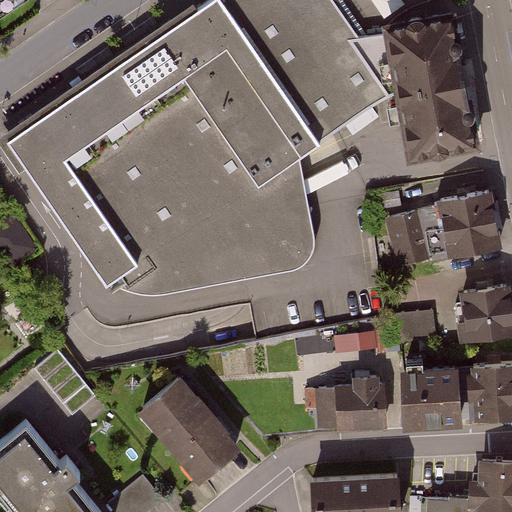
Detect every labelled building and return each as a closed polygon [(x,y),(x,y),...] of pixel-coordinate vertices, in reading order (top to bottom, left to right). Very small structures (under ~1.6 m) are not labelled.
[(4,139),(101,282),(124,292),(139,295),(153,295),(297,268),(305,261),(310,252),(312,242),(296,157),(373,104),(394,92),(384,34),(352,38),(339,18),(327,0),(201,0),(186,11),(4,139)] [(452,17),(383,30),(384,34),(394,92),(406,160),(475,148),(452,17)] [(490,194),(438,202),(447,256),(500,247),(490,194)] [(416,213),(387,219),(398,265),(427,258),(416,213)] [(511,332),(505,285),(453,293),(460,340),(511,332)] [(434,337),(431,310),(388,315),(391,342),(434,337)] [(373,348),(372,333),(335,336),(336,351),(373,348)] [(511,411),(511,361),(474,365),(476,415),(511,411)] [(474,365),(405,369),(408,420),(476,415),(474,365)] [(233,442),(176,376),(134,412),(191,478),(233,442)] [(352,387),(319,389),(321,427),(385,423),(382,385),(378,386),(377,376),(351,378),(352,387)] [(61,463),(29,423),(0,446),(0,487),(19,511),(99,511),(72,478),(79,472),(67,457),(61,463)] [(511,511),(511,458),(476,458),(475,500),(421,499),(421,511),(511,511)] [(123,511),(145,511),(166,496),(146,471),(112,498),(123,511)] [(397,511),(396,474),(309,478),(310,511),(397,511)]
